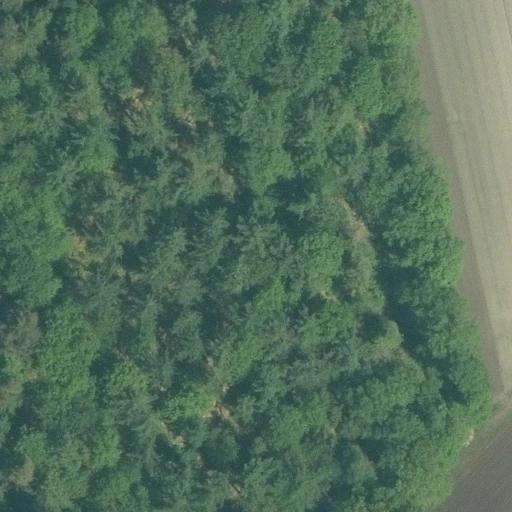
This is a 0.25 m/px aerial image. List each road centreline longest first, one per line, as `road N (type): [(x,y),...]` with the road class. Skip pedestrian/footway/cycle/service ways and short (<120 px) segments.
road 1 (track): [(300,0),(292,392),(311,465),(346,511)]
road 2 (track): [(62,511),(0,343)]
road 3 (track): [(511,408),(467,441),(414,511)]
